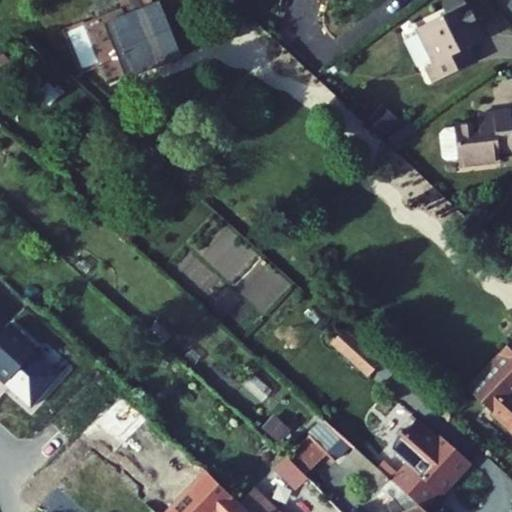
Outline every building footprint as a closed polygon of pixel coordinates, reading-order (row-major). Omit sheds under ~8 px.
[(128,79),(182,59),(160,3),(107,24),(128,79)] [(431,73),(443,87),(480,57),(470,45),(484,33),(460,4),(414,42),(436,69),(431,73)] [(457,131),(462,171),(500,166),(498,155),(511,153),(511,138),(509,112),(482,115),(484,128),(457,131)] [(13,325),(9,329),(0,338),(0,379),(31,408),(61,375),(35,352),(39,348),(13,325)] [(353,328),(342,340),(379,373),(390,362),(353,328)] [(511,339),(463,393),(511,437),(511,400),(510,399),(511,397),(511,339)] [(379,373),(342,340),(339,344),(376,377),(379,373)] [(198,342),(182,360),(203,379),(219,361),(198,342)] [(306,399),(270,438),(291,457),(305,471),(319,456),(304,442),(327,417),(306,399)] [(327,417),(304,442),(319,456),(331,442),(342,431),(327,417)] [(380,466),(384,470),(411,494),(424,480),(428,483),(461,447),(430,419),(398,453),(394,450),(380,466)] [(380,466),(342,431),(331,442),(373,481),(384,470),(380,466)] [(270,438),(261,448),(282,467),(291,457),(270,438)] [(192,457),(166,485),(194,511),(197,507),(202,511),(248,511),(243,506),(223,487),(192,457)] [(243,466),(223,487),(243,506),(251,497),(263,484),(243,466)] [(369,511),(429,511),(411,494),(384,470),(373,481),(378,486),(373,492),(381,506),(369,511)] [(166,485),(149,503),(159,511),(192,511),(194,511),(166,485)] [(266,511),(251,497),(243,506),(248,511),(350,511),(336,499),(312,511),(266,511)] [(141,511),(159,511),(149,503),(141,511)]
